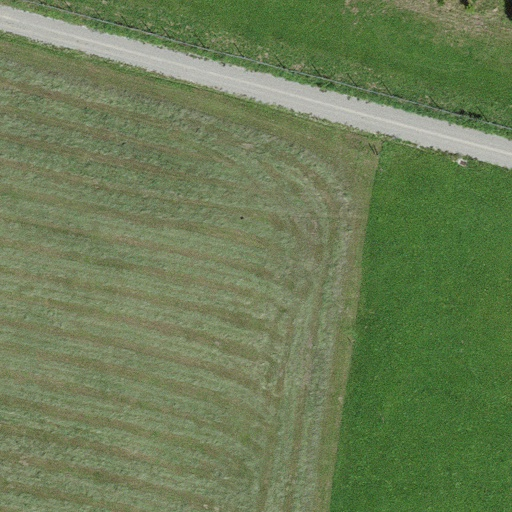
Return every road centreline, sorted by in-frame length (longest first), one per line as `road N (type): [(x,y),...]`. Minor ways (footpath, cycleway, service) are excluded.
road 1 (track): [(0,15),(319,103)]
road 2 (track): [(511,157),(319,103)]
